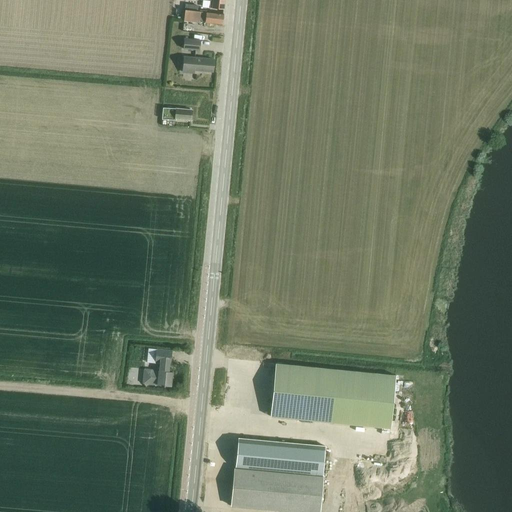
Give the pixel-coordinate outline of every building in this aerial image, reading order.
[(200,0),(203,0),(210,1),(209,8),(224,9),(224,0),(200,0)] [(185,10),(184,19),(200,21),(206,22),(206,23),(222,24),(223,14),(197,11),(185,10)] [(183,49),(199,50),(200,40),(184,39),(183,49)] [(184,57),(182,72),(194,73),(194,70),(213,72),(214,60),(184,57)] [(191,120),(191,110),(176,109),(163,108),(162,119),(176,120),(176,119),(191,120)] [(144,369),(142,384),(143,384),(146,387),(149,384),(150,384),(171,386),(172,372),(168,372),(169,364),(170,364),(172,351),(156,349),(147,348),(146,363),(155,364),(155,362),(159,363),(159,371),(151,370),(144,369)] [(390,428),(395,378),(316,370),(316,368),(275,363),(270,416),(390,428)] [(238,438),(235,467),(232,506),(293,511),(318,511),(322,475),(325,446),(238,438)]
